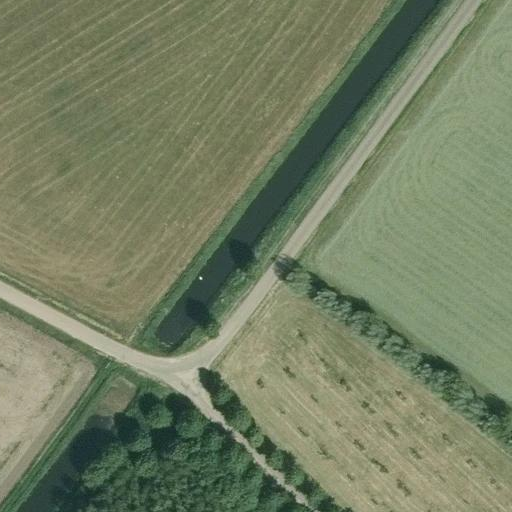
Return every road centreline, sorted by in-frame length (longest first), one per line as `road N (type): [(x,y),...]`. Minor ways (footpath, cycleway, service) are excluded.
road 1 (unclassified): [(162,376),(187,375),(213,355),(479,0)]
road 2 (unclassified): [(309,511),(205,406),(162,376)]
road 3 (unclassified): [(162,376),(0,290)]
